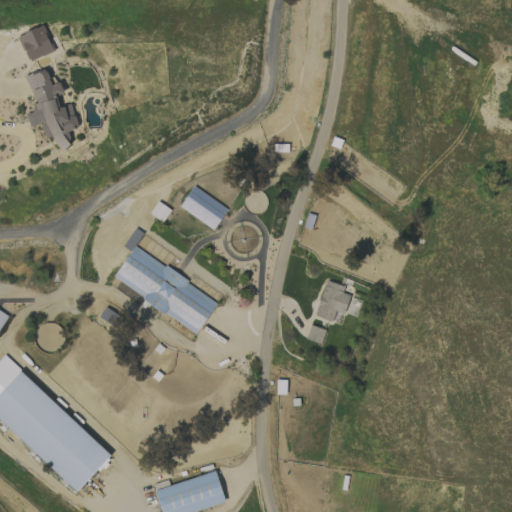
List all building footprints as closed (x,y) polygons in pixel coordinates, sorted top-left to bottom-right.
[(25,75),(34,104),(31,105),(33,112),(25,114),(29,128),(40,124),(44,139),(53,137),(57,150),(71,146),(66,132),(78,128),(70,104),(59,107),(55,96),(62,93),(59,82),(50,85),(45,69),(25,75)] [(226,210),(193,186),(179,207),(212,230),(226,210)] [(112,279),(196,334),(217,301),(133,247),(112,279)] [(341,293),(344,287),(325,281),(314,316),(331,322),(335,312),(343,315),(349,295),(341,293)] [(325,330),(310,325),(305,339),(320,344),(325,330)] [(0,389),(9,380),(0,371),(0,389)] [(0,421),(75,492),(109,455),(19,371),(0,391),(0,421)] [(154,490),(160,511),(193,511),(224,502),(214,471),(154,490)]
